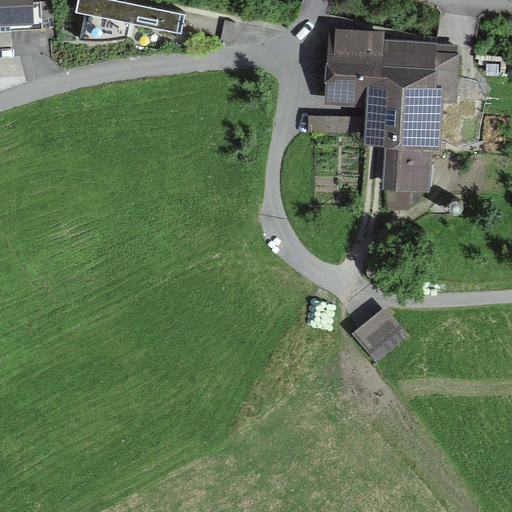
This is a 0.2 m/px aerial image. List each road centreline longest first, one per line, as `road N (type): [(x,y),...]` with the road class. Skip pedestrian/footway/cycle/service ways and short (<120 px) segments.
road 1 (residential): [(316,0),(299,41),(275,55),(84,77),(0,101)]
road 2 (track): [(350,289),(430,300),(511,296)]
